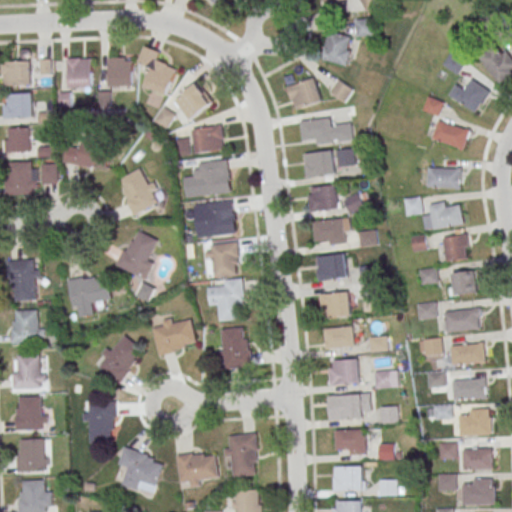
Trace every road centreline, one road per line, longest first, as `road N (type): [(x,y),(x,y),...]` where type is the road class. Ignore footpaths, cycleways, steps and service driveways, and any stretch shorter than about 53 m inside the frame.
road 1 (residential): [(297,511),(283,293),(261,122),(248,84),(233,60),(177,25),(0,25)]
road 2 (residential): [(511,262),(499,174),(511,129)]
road 3 (residential): [(293,397),(171,405)]
